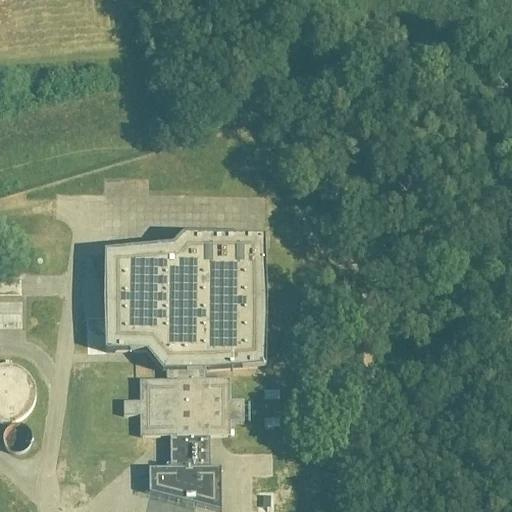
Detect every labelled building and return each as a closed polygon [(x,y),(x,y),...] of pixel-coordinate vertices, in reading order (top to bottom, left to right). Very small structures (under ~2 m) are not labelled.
[(163,374),(166,374),(206,374),(208,374),(266,369),(267,303),(265,240),(184,238),(173,249),(105,255),(104,304),(106,354),(147,355),(163,374)] [(0,338),(29,337),(28,309),(0,310),(0,338)] [(33,408),(35,399),(35,389),(31,381),(25,374),(16,369),(7,367),(0,367),(0,425),(10,426),(19,423),(27,417),(33,408)] [(277,438),(276,378),(92,380),(93,440),(187,439),(209,439),(277,438)] [(14,427),(7,448),(25,454),(32,432),(14,427)] [(209,472),(209,439),(187,439),(188,472),(209,472)]
